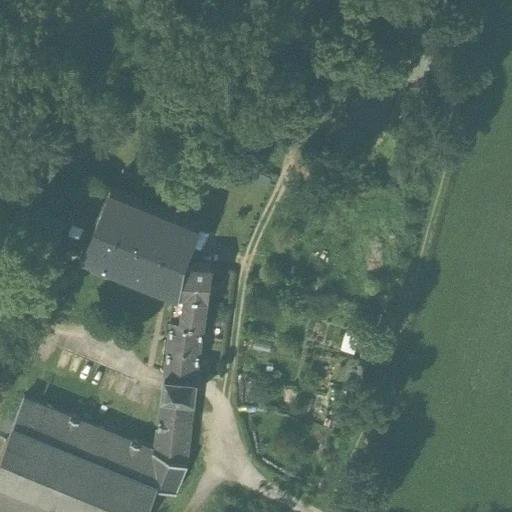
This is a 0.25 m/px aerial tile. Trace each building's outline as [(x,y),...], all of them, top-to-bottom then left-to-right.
[(421,28),(409,76),(433,82),(445,34),(421,28)] [(346,84),(313,148),(332,158),(347,128),(344,126),(375,66),(362,59),(346,84)] [(200,225),(110,187),(83,254),(175,292),(178,293),(183,264),(200,225)] [(211,266),(183,264),(178,293),(175,292),(164,385),(163,395),(194,397),(195,389),(203,324),(207,295),(211,266)] [(194,397),(163,395),(156,452),(186,465),(194,397)] [(156,452),(24,397),(13,423),(157,483),(175,491),(186,465),(156,452)] [(145,511),(157,483),(13,423),(0,454),(0,481),(73,511),(145,511)] [(73,511),(0,481),(0,511),(73,511)]
